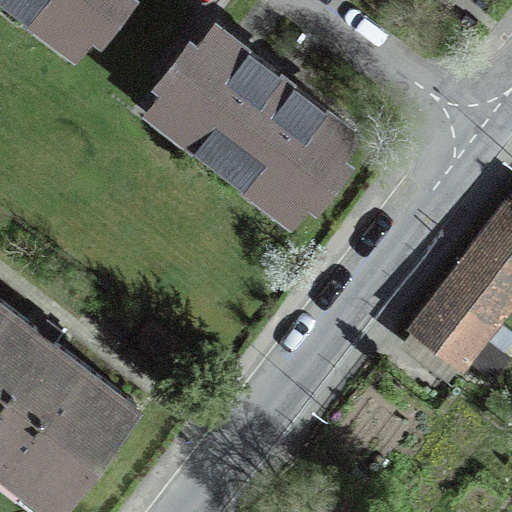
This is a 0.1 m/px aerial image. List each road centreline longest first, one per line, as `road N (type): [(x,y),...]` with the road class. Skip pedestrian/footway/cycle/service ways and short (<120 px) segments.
road 1 (residential): [(475,133),(179,511)]
road 2 (residential): [(304,0),(475,133)]
